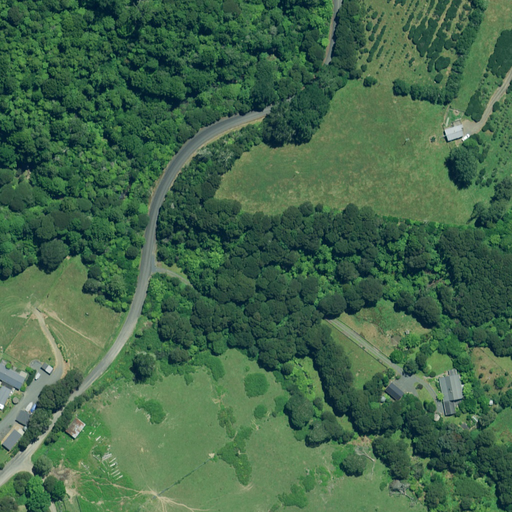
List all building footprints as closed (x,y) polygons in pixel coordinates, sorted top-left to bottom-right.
[(445,141),(462,136),(458,125),(441,131),(445,141)] [(22,371),(20,374),(0,364),(0,378),(3,381),(5,381),(4,383),(0,390),(0,403),(4,405),(12,390),(5,386),(6,383),(20,390),(28,374),(22,371)] [(459,374),(455,375),(454,369),(449,370),(450,376),(439,378),(446,415),(456,413),(454,401),(464,399),(459,374)] [(27,425),(32,415),(21,409),(15,419),(27,425)] [(76,438),(86,425),(76,417),(66,431),(76,438)] [(464,420),(456,428),(464,436),(472,428),(464,420)]
